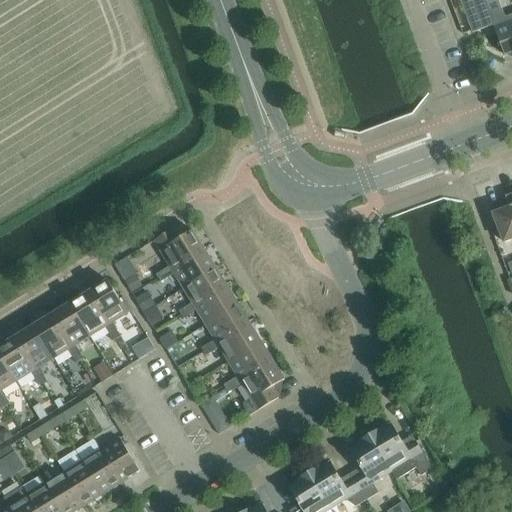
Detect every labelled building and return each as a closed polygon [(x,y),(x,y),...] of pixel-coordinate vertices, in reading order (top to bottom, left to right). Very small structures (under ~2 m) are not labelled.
[(511,15),(505,18),(502,10),(490,14),(485,0),(459,0),(472,34),(493,26),(505,56),(511,53),(511,15)] [(511,194),(505,197),(507,204),(491,210),(504,243),(511,240),(511,194)] [(163,271),(168,279),(175,275),(172,271),(205,251),(193,231),(176,242),(169,232),(154,242),(170,267),(163,271)] [(172,271),(175,275),(184,289),(216,269),(205,251),(172,271)] [(216,269),(184,289),(192,304),(186,308),(190,316),(197,311),(195,308),(227,288),(216,269)] [(168,279),(163,271),(156,276),(161,283),(168,279)] [(136,277),(126,283),(131,293),(132,294),(142,287),(136,277)] [(109,326),(112,323),(128,314),(108,281),(89,293),(109,326)] [(195,308),(197,311),(206,326),(239,306),(227,288),(195,308)] [(70,304),(90,337),(105,328),(109,335),(116,330),(112,323),(109,326),(89,293),(70,304)] [(146,293),(136,300),(144,313),(154,306),(146,293)] [(72,348),(76,346),(90,337),(70,304),(52,316),(72,348)] [(239,306),(206,326),(215,341),(208,345),(213,352),(220,348),(217,345),(250,324),(239,306)] [(155,307),(144,314),(152,327),(163,320),(155,307)] [(190,316),(186,308),(179,312),(183,320),(190,316)] [(33,327),(53,359),(68,351),(72,357),(80,353),(76,346),(72,348),(52,316),(33,327)] [(217,345),(220,348),(229,363),(261,343),(250,324),(217,345)] [(35,371),(39,368),(53,359),(33,327),(15,338),(35,371)] [(116,330),(109,335),(113,342),(121,337),(116,330)] [(170,333),(160,339),(166,350),(177,344),(170,333)] [(0,347),(0,355),(16,382),(31,373),(35,380),(43,375),(39,368),(35,371),(15,338),(0,347)] [(261,343),(229,363),(238,378),(231,382),(236,389),(242,385),(240,381),(273,361),(261,343)] [(213,352),(208,345),(201,349),(206,357),(213,352)] [(80,353),(72,357),(76,364),(84,360),(80,353)] [(0,392),(2,391),(16,382),(0,355),(0,392)] [(240,381),(242,385),(252,401),(243,406),(250,416),(280,397),(274,387),(284,381),(273,361),(240,381)] [(107,366),(96,373),(102,382),(112,376),(113,376),(107,366)] [(43,375),(35,380),(40,387),(47,382),(43,375)] [(236,389),(231,382),(224,386),(220,388),(222,391),(217,394),(220,399),(236,389)] [(199,383),(191,388),(197,397),(205,392),(199,383)] [(6,398),(0,401),(0,405),(3,409),(10,405),(6,398)] [(74,407),(78,414),(89,408),(84,401),(74,407)] [(39,405),(33,409),(40,420),(46,417),(39,405)] [(68,421),(78,414),(74,407),(64,414),(68,421)] [(224,417),(212,424),(219,435),(231,428),(224,417)] [(37,430),(41,437),(52,430),(47,423),(37,430)] [(370,436),(392,472),(397,481),(416,469),(421,477),(433,470),(416,443),(406,449),(390,424),(370,436)] [(41,437),(37,430),(27,436),(31,443),(41,437)] [(2,432),(0,432),(0,438),(3,443),(12,437),(10,433),(2,432)] [(355,480),(367,501),(378,494),(372,484),(392,472),(370,436),(349,449),(365,474),(355,480)] [(101,451),(121,484),(140,472),(120,439),(101,451)] [(0,452),(4,459),(15,453),(11,446),(0,452)] [(82,462),(102,495),(121,484),(101,451),(82,462)] [(308,474),(330,510),(350,498),(356,508),(367,501),(355,480),(344,487),(329,461),(308,474)] [(64,473),(84,507),(102,495),(82,462),(64,473)] [(45,485),(62,511),(75,511),(84,507),(64,473),(45,485)] [(326,511),(330,510),(308,474),(288,486),(304,511),(302,511),(326,511)] [(441,481),(440,486),(444,493),(452,487),(447,478),(441,481)] [(27,496),(36,511),(62,511),(45,485),(27,496)] [(9,507),(11,511),(36,511),(27,496),(9,507)] [(246,511),(265,511),(260,503),(246,511)]
